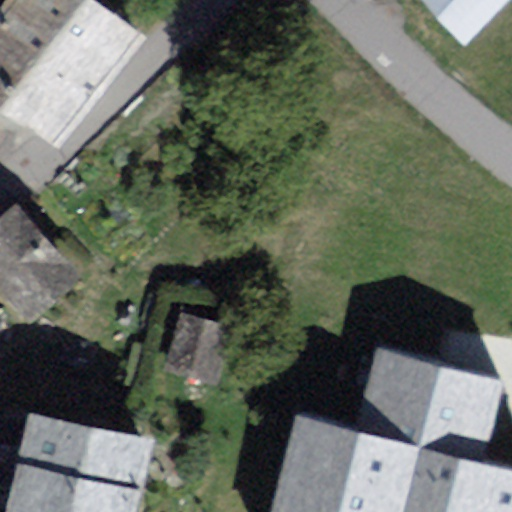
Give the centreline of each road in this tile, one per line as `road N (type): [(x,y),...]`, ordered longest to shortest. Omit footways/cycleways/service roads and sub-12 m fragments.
road 1 (residential): [(0,189),(108,99),(207,0)]
road 2 (residential): [(339,0),(511,160)]
